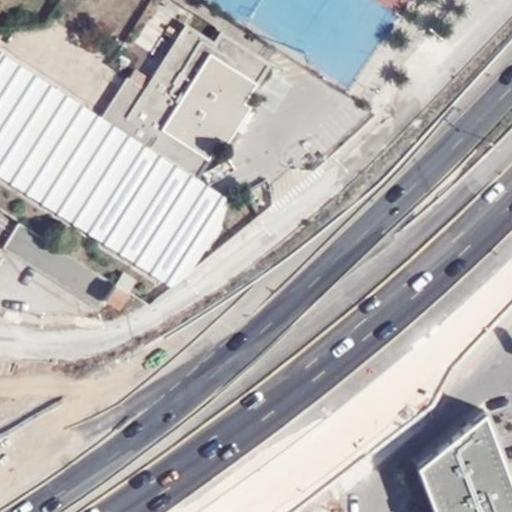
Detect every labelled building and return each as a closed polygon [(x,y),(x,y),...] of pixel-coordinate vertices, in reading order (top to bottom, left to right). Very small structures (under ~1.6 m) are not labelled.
[(190,268),(219,222),(224,201),(147,151),(150,145),(195,174),(219,137),(225,141),(249,103),(243,100),(267,63),(221,33),(213,45),(186,27),(172,48),(158,69),(146,88),(127,76),(99,120),(0,56),(0,172),(171,282),(190,268)] [(158,69),(172,48),(154,36),(140,57),(158,69)] [(114,282),(17,221),(2,246),(97,307),(103,298),(114,282)] [(117,307),(127,290),(114,282),(103,298),(117,307)] [(511,511),(511,483),(484,409),(416,466),(431,511),(511,511)]
